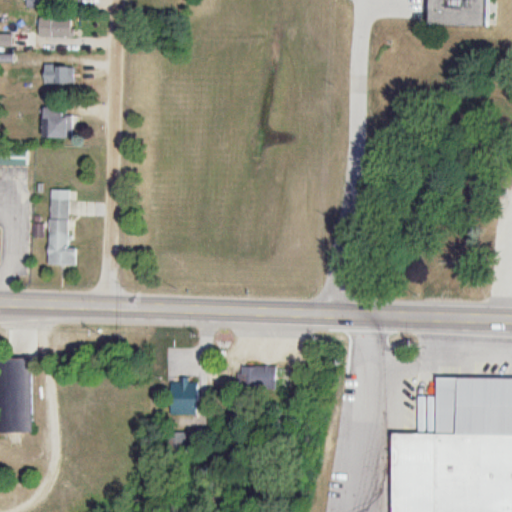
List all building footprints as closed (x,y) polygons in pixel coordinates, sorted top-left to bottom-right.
[(511,0),(436,0),(436,26),(494,27),(494,0),(511,0)] [(74,20),(53,20),(53,38),(74,38),(74,20)] [(44,85),(70,85),(70,65),(44,65),(44,85)] [(69,109),(44,109),(44,139),(73,139),(73,118),(69,118),(69,109)] [(0,167),(30,167),(30,152),(0,152),(0,167)] [(50,267),(80,267),(80,249),(71,249),(72,191),(52,190),(50,267)] [(288,369),(240,368),(239,391),(287,392),(288,369)] [(345,372),(344,425),(378,426),(380,373),(345,372)] [(511,511),(511,379),(436,379),(436,436),(392,435),(391,511),(511,511)] [(200,417),(200,382),(173,382),(173,417),(200,417)]
